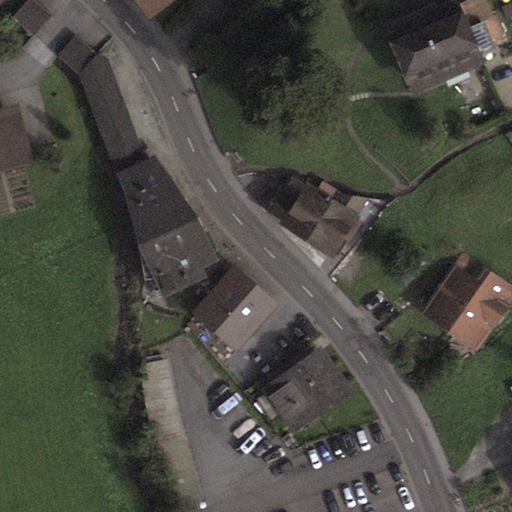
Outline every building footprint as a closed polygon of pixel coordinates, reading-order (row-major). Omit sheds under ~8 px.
[(34,0),(27,0),(22,6),(42,24),(51,14),(34,0)] [(470,26),(494,16),(487,0),(470,0),(434,15),(431,7),(392,23),(405,54),(470,26)] [(22,6),(13,17),(33,34),(42,24),(22,6)] [(470,26),(405,54),(419,86),(477,61),(473,51),(504,37),(495,15),(494,16),(470,26)] [(192,49),(208,70),(231,53),(214,32),(192,49)] [(67,45),(87,63),(96,53),(76,35),(67,45)] [(87,63),(67,45),(58,55),(78,73),(87,63)] [(0,160),(22,155),(11,114),(0,117),(0,160)] [(144,154),(122,163),(139,208),(138,209),(144,224),(142,224),(148,248),(165,285),(188,275),(186,270),(198,265),(196,259),(210,253),(200,231),(198,232),(192,222),(186,223),(175,194),(174,194),(166,178),(161,180),(153,161),(148,163),(144,154)] [(367,198),(337,192),(333,198),(329,195),(327,197),(309,185),(303,193),(290,185),(275,207),(288,216),(286,219),(331,249),(367,198)] [(427,304),(474,337),(508,287),(463,254),(427,304)] [(273,305),(234,271),(199,310),(236,342),(265,309),(267,311),(273,305)] [(317,353),(288,374),(314,409),(342,388),(317,353)] [(200,496),(162,357),(123,368),(161,507),(200,496)] [(314,409),(288,374),(268,389),(294,423),(314,409)]
